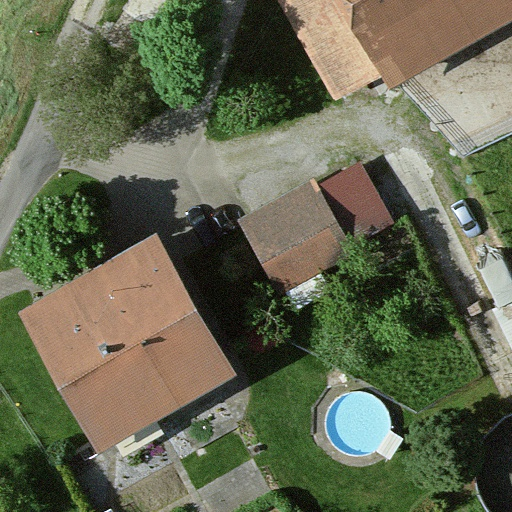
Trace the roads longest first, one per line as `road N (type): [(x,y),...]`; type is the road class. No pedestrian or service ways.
road 1 (residential): [(0,256),(53,129)]
road 2 (track): [(94,0),(53,129)]
